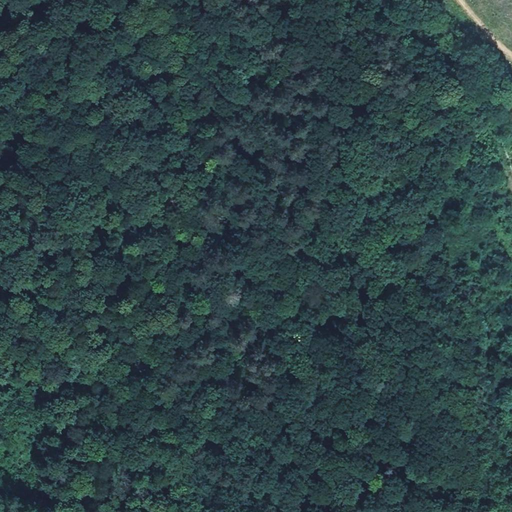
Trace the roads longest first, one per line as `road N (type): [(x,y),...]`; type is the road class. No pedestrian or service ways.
road 1 (track): [(132,0),(161,79),(179,171),(116,488)]
road 2 (track): [(277,0),(347,107),(403,100),(432,60),(438,24),(473,22),(457,0)]
